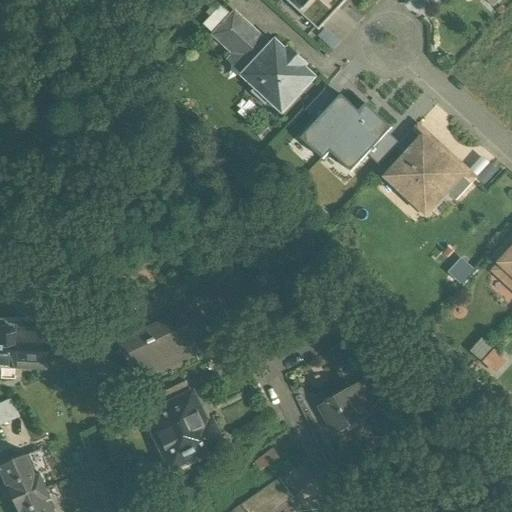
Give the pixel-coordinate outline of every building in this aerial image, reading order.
[(311,0),(300,13),(318,31),(346,0),(311,0)] [(259,36),(236,15),(216,37),(235,55),(239,59),(259,36)] [(259,36),(239,59),(252,71),(273,49),(259,36)] [(252,71),(245,78),(257,89),(272,103),(283,113),(315,79),(304,69),(308,65),(292,50),(288,55),(277,44),(273,49),(252,71)] [(239,59),(235,55),(228,63),(245,78),(252,71),(239,59)] [(272,103),(257,89),(252,94),(267,108),(272,103)] [(327,91),(311,108),(322,119),(339,101),(327,91)] [(339,101),(322,119),(302,141),(324,162),(331,154),(353,174),(372,153),(391,133),(393,130),(366,106),(360,112),(343,97),(339,101)] [(403,143),(398,148),(409,158),(424,142),(425,143),(430,137),(418,126),(403,143)] [(391,133),(372,153),(384,163),(398,148),(403,143),(391,133)] [(409,158),(390,179),(427,213),(446,192),(461,176),(460,175),(425,143),(424,142),(409,158)] [(461,176),(446,192),(457,202),(477,180),(465,169),(460,175),(461,176)] [(7,231),(0,234),(0,263),(19,253),(7,231)] [(511,236),(493,257),(502,265),(511,254),(511,236)] [(511,254),(502,265),(511,274),(511,254)] [(28,271),(7,269),(6,298),(26,299),(28,271)] [(201,310),(183,318),(193,339),(210,331),(201,310)] [(47,317),(5,321),(0,321),(0,339),(3,340),(19,342),(20,333),(51,336),(53,317),(47,317)] [(183,318),(121,347),(134,373),(148,377),(199,353),(193,339),(183,318)] [(0,384),(15,386),(17,365),(36,367),(37,359),(50,353),(51,336),(20,333),(19,342),(3,340),(0,339),(0,384)] [(359,359),(341,370),(352,388),(367,380),(370,378),(359,359)] [(187,380),(160,393),(165,405),(193,393),(187,380)] [(367,380),(352,388),(371,418),(385,410),(367,380)] [(352,388),(319,409),(337,439),(371,418),(352,388)] [(165,405),(144,416),(170,473),(226,447),(214,422),(210,425),(194,392),(193,393),(165,405)] [(41,448),(28,455),(37,474),(40,473),(41,474),(51,469),(41,448)] [(28,455),(0,467),(0,468),(15,501),(47,487),(41,474),(40,473),(37,474),(28,455)] [(278,477),(255,494),(265,508),(267,511),(279,511),(295,500),(278,477)] [(47,487),(15,501),(20,511),(54,511),(50,502),(53,501),(47,487)] [(255,494),(241,505),(246,511),(259,511),(265,508),(255,494)]
